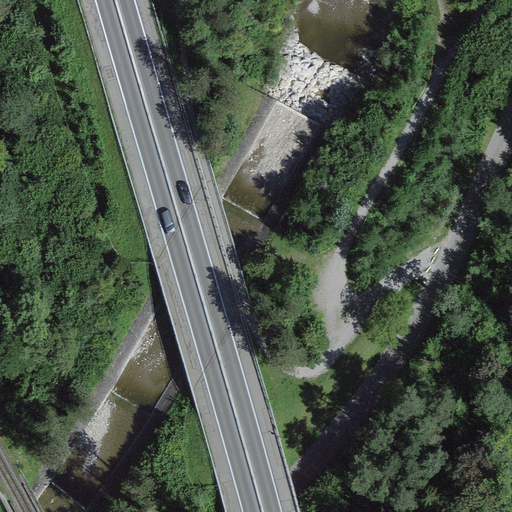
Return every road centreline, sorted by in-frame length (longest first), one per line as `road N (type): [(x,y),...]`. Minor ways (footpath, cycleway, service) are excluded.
road 1 (trunk): [(271,511),(124,0)]
road 2 (trunk): [(105,0),(252,511)]
road 3 (residential): [(272,511),(446,260),(511,131)]
road 4 (track): [(446,260),(391,278),(320,367),(293,372)]
